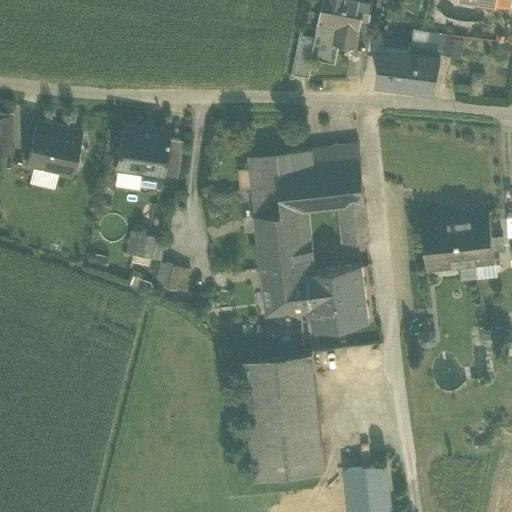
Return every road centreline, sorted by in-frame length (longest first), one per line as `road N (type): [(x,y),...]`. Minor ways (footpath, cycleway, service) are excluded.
road 1 (residential): [(0,81),(112,93),(368,96),(511,113)]
road 2 (track): [(414,511),(368,96)]
